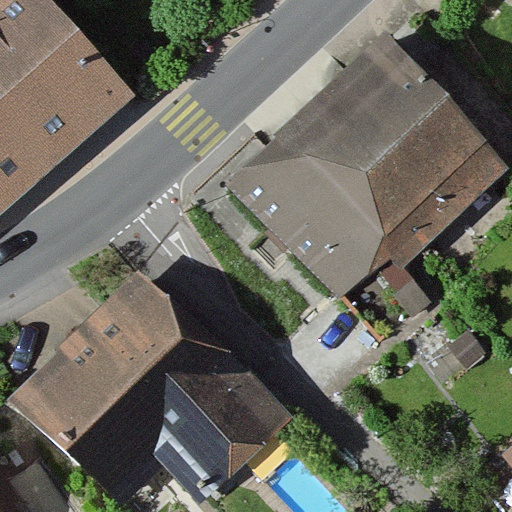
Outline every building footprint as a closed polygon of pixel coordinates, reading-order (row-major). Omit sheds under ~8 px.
[(0,0),(0,197),(113,99),(25,0),(0,0)] [(511,171),(392,44),(239,187),(342,297),(387,255),(405,274),(511,173),(511,171)] [(138,272),(7,409),(116,511),(126,511),(167,469),(201,501),(286,411),(138,272)] [(414,287),(397,302),(413,321),(430,306),(414,287)] [(468,336),(449,353),(467,373),(486,357),(468,336)]
